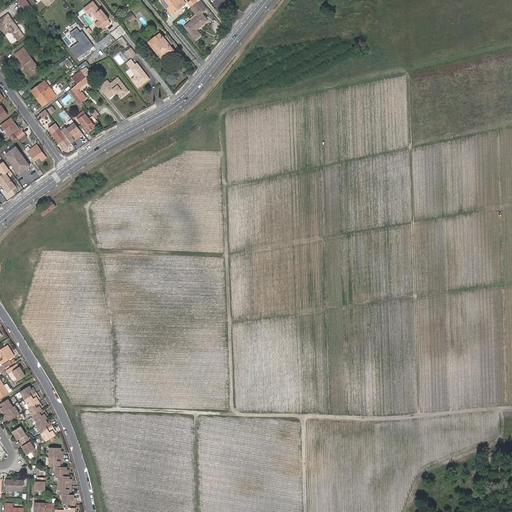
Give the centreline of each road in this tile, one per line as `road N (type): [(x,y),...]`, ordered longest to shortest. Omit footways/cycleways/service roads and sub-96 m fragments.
road 1 (track): [(511,42),(225,114),(220,123),(231,413),(381,420),(505,407)]
road 2 (track): [(511,204),(226,254),(39,248),(14,316),(70,409),(102,511)]
road 3 (track): [(114,410),(113,333),(88,203),(220,123)]
road 4 (track): [(417,416),(407,68)]
road 5 (track): [(511,125),(224,186)]
road 6 (track): [(229,321),(511,283)]
road 7 (secondary): [(267,0),(181,102),(67,169)]
road 8 (residential): [(0,309),(61,417),(90,511)]
road 9 (track): [(231,413),(70,409)]
